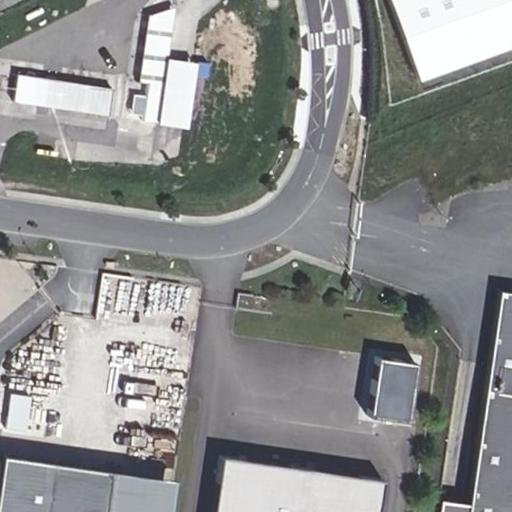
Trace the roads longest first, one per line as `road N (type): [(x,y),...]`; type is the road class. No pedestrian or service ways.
road 1 (residential): [(0,209),(216,237),(285,216),(318,175),(334,93),(323,0)]
road 2 (unknown): [(0,63),(125,0)]
